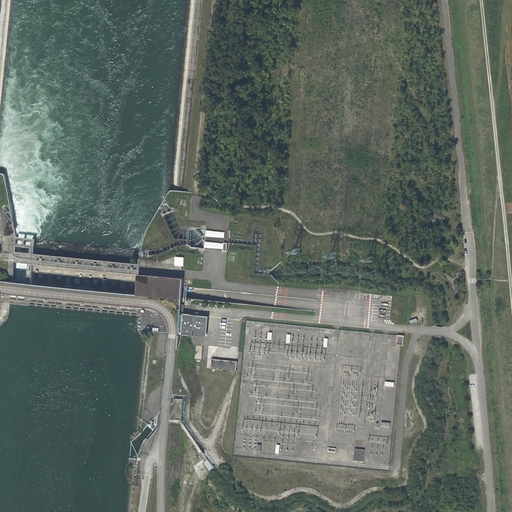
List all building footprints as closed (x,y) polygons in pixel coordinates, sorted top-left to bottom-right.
[(207,230),(206,248),(228,250),(229,242),(213,241),(214,236),(226,237),(226,231),(207,230)] [(184,279),(141,275),(139,295),(182,300),(184,279)] [(209,317),(182,314),(180,335),(208,337),(209,317)] [(204,366),(235,370),(236,361),(205,358),(204,366)] [(365,450),(354,449),(353,461),(364,462),(365,450)]
